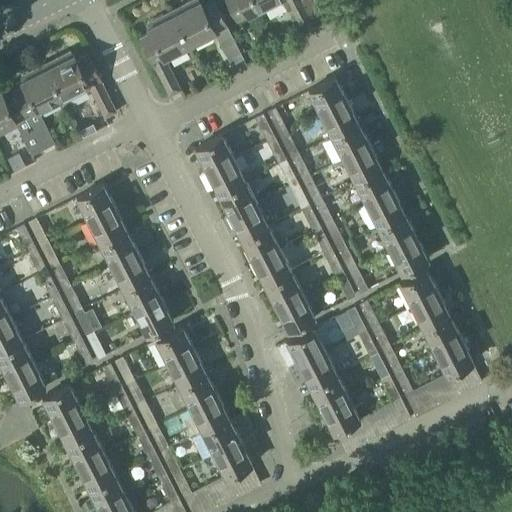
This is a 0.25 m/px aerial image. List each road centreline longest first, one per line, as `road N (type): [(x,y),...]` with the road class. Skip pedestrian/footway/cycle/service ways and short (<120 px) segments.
road 1 (residential): [(279,486),(262,343),(149,124)]
road 2 (residential): [(279,486),(436,438),(511,398)]
road 3 (residential): [(149,124),(338,31)]
road 4 (residential): [(0,196),(149,124)]
road 5 (residential): [(149,124),(86,0)]
